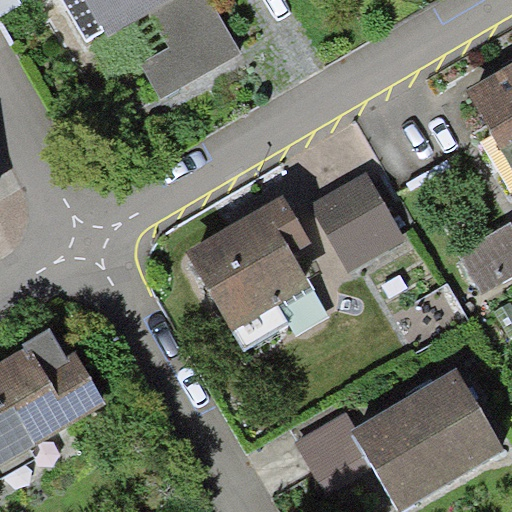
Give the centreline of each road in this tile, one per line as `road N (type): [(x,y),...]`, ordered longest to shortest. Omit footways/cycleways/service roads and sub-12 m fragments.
road 1 (residential): [(93,239),(496,0)]
road 2 (residential): [(250,511),(93,239)]
road 3 (residential): [(93,239),(0,83)]
